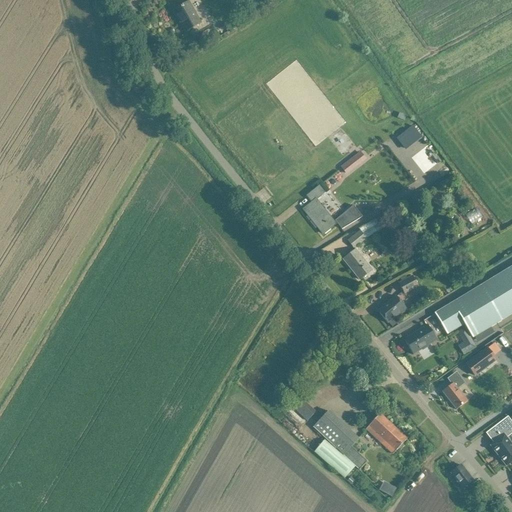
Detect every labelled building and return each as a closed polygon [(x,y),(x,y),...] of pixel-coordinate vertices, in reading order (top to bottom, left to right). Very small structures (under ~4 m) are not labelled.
[(200,24),(189,3),(174,11),(182,27),(183,26),(185,30),(184,30),(185,32),(200,24)] [(417,135),(413,138),(419,146),(423,144),(417,135)] [(360,153),(341,167),(347,175),(365,160),(360,153)] [(314,192),(319,198),(326,192),(333,200),(338,196),(326,182),(314,192)] [(315,195),(301,207),(316,225),(330,214),(315,195)] [(353,206),(335,221),(341,230),(362,217),(353,206)] [(381,230),(375,219),(347,237),(349,240),(347,242),(354,249),(366,239),(381,230)] [(355,250),(351,254),(343,260),(360,280),(372,271),(355,250)] [(468,266),(464,268),(470,278),(474,276),(468,266)] [(511,314),(511,267),(434,314),(447,335),(464,325),(466,328),(472,339),(511,314)] [(418,287),(413,277),(398,284),(404,295),(418,287)] [(396,316),(401,312),(397,307),(402,304),(396,297),(387,305),(387,304),(378,312),(387,324),(396,316)] [(428,325),(404,340),(413,355),(437,341),(428,325)] [(466,328),(457,331),(463,342),(458,345),(463,355),(477,347),(472,339),(466,328)] [(496,360),(488,350),(466,366),(474,376),(496,360)] [(457,388),(463,384),(459,379),(442,392),(456,410),(467,402),(457,388)] [(306,422),(315,413),(297,394),(287,403),(306,422)] [(328,412),(313,428),(358,470),(366,462),(351,447),(358,440),(328,412)] [(380,414),(373,422),(366,429),(392,454),(406,439),(380,414)] [(493,444),(490,446),(506,467),(511,462),(511,445),(506,438),(511,433),(511,422),(507,417),(486,434),(493,444)] [(355,468),(325,441),(314,453),(344,480),(355,468)] [(461,466),(452,472),(451,473),(463,489),(473,481),(461,466)]
